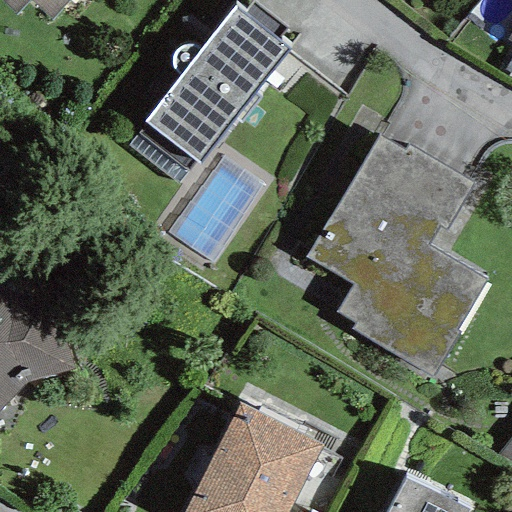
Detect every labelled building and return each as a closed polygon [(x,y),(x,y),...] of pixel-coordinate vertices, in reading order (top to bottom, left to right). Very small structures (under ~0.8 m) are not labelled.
[(0,0),(17,16),(29,3),(49,22),(69,0),(0,0)] [(198,165),(288,50),(234,7),(202,48),(197,45),(192,44),(185,45),(178,49),(174,54),(170,60),(170,66),(173,71),(180,76),(144,122),(147,125),(138,134),(187,171),(195,163),(198,165)] [(128,147),(178,185),(187,171),(138,134),(128,147)] [(456,331),(486,281),(426,246),(438,226),(445,231),(473,184),(407,145),(404,150),(378,134),(304,257),(352,285),(335,313),(354,324),(351,331),(432,378),(459,333),(456,331)] [(211,262),(264,185),(222,156),(169,233),(211,262)] [(0,411),(27,384),(73,370),(127,300),(0,199),(0,411)] [(289,511),(324,445),(239,402),(182,511),(289,511)] [(511,466),(511,437),(498,455),(511,466)] [(469,511),(406,480),(388,511),(469,511)]
